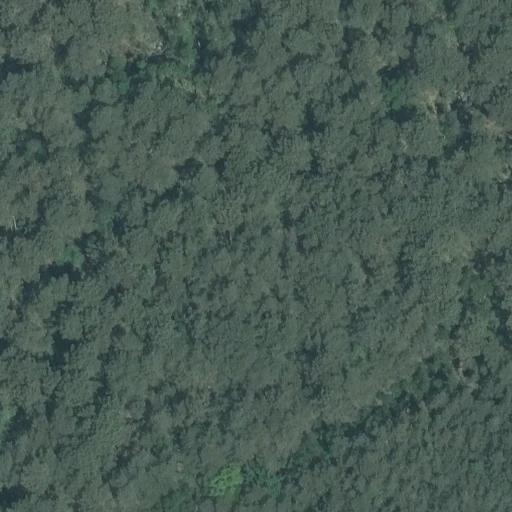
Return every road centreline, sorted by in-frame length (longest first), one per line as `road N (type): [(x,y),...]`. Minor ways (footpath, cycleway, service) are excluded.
road 1 (unknown): [(511,49),(363,178),(318,195),(230,310),(116,361),(0,384)]
road 2 (unknown): [(169,0),(318,195)]
